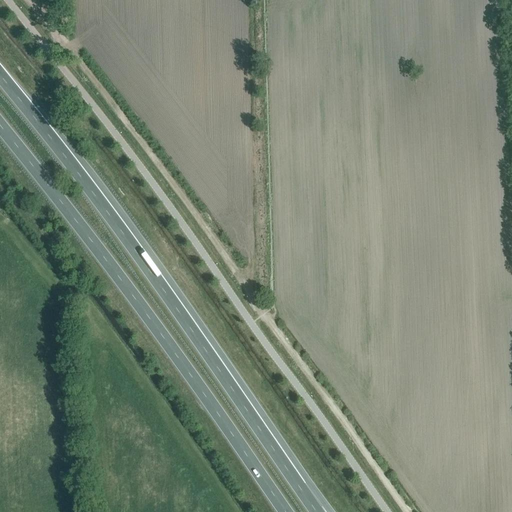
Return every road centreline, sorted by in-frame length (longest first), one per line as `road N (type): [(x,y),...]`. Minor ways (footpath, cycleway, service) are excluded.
road 1 (trunk): [(314,511),(123,235),(0,75)]
road 2 (trunk): [(0,126),(285,511)]
road 3 (track): [(262,311),(159,163),(29,0)]
road 4 (track): [(407,511),(262,311)]
